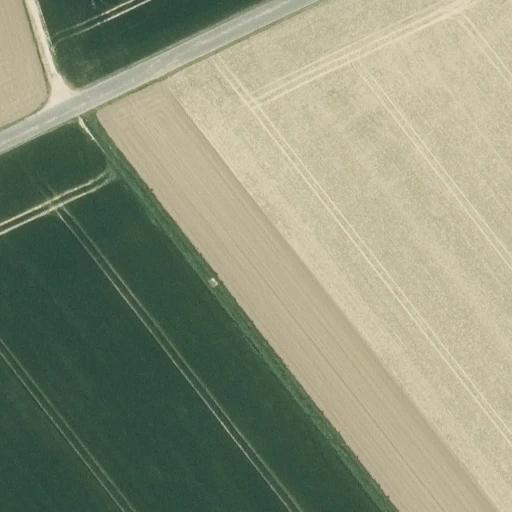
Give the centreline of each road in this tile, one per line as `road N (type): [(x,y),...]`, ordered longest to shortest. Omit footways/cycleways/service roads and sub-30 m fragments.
road 1 (track): [(394,511),(82,103)]
road 2 (unclassified): [(308,0),(0,142)]
